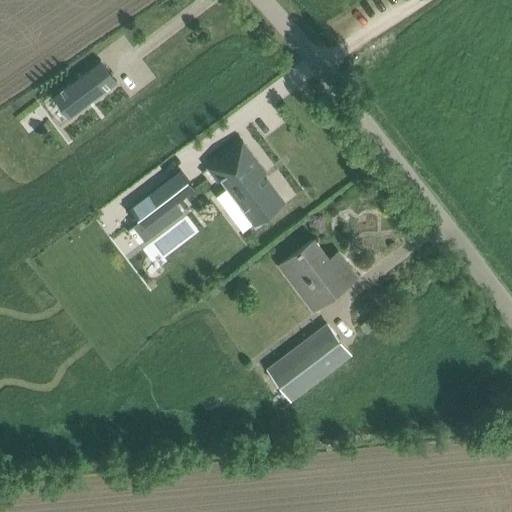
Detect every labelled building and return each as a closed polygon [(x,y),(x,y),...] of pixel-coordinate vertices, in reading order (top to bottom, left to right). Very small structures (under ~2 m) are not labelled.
[(100,59),(52,95),(69,118),(117,81),(100,59)] [(219,178),(253,222),(282,200),(262,174),(265,172),(241,141),(209,165),(212,169),(210,171),(216,180),(219,178)] [(179,169),(129,208),(137,219),(130,224),(141,237),(180,208),(176,202),(194,188),(179,169)] [(280,263),(314,307),(356,275),(345,262),(336,269),(312,238),(280,263)] [(327,323),(265,369),(291,398),(334,365),(350,353),(327,323)]
